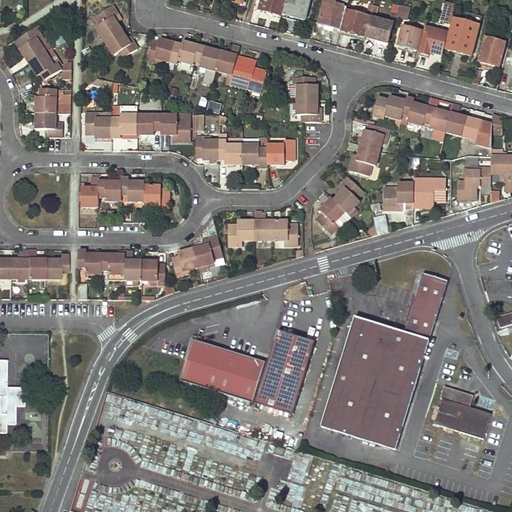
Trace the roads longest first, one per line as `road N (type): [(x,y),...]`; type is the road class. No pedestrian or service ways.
road 1 (residential): [(117,344),(177,305),(455,226)]
road 2 (residential): [(201,197),(274,199),(292,189),(336,139),(345,63)]
road 3 (residential): [(0,217),(25,237),(168,238),(192,225),(201,197)]
road 4 (residential): [(201,197),(185,166),(169,161),(7,158)]
road 5 (residential): [(144,0),(159,13),(345,63)]
road 6 (residential): [(49,511),(117,344)]
road 7 (residential): [(345,63),(511,107)]
road 8 (residential): [(455,226),(485,334),(511,377)]
road 9 (residential): [(117,344),(88,322),(0,321)]
